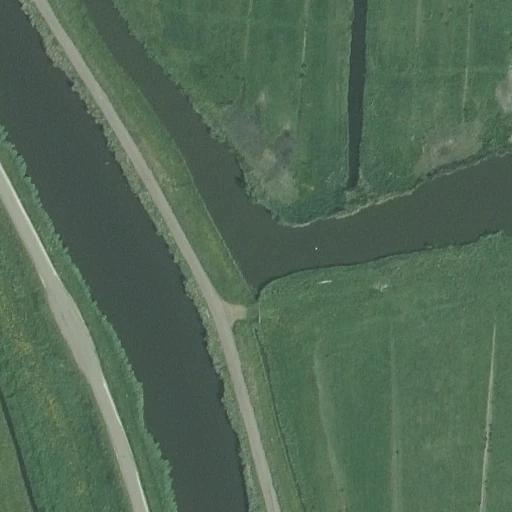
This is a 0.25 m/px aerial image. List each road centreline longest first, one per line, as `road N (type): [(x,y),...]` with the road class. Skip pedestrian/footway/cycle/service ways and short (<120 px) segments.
road 1 (unclassified): [(37,0),(183,240),(220,319),(275,511)]
road 2 (unclassified): [(139,511),(106,403),(0,184)]
